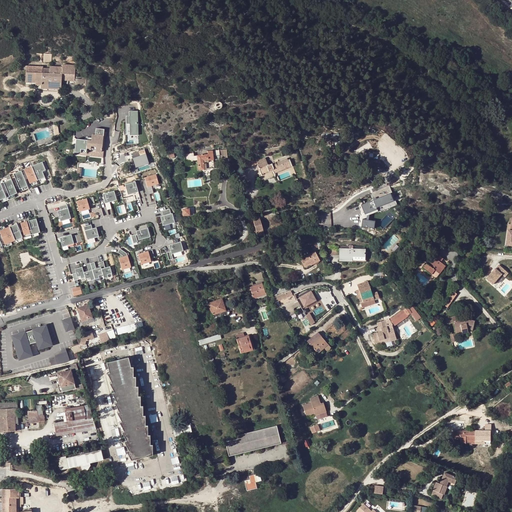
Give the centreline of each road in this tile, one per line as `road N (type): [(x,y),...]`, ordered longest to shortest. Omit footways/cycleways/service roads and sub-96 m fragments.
road 1 (track): [(342,511),(382,462),(511,371)]
road 2 (residential): [(184,267),(0,321)]
